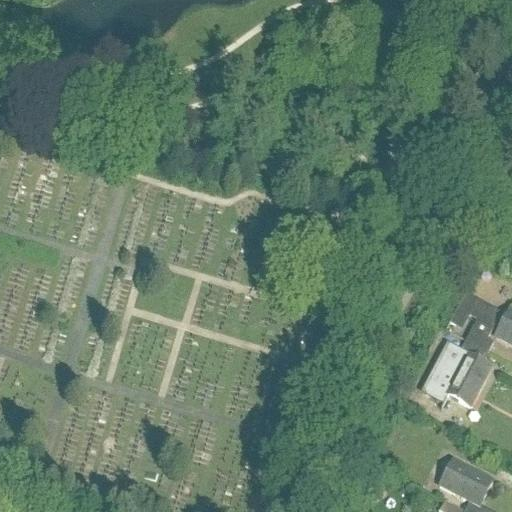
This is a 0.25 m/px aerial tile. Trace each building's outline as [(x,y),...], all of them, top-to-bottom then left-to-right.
[(0,107),(0,126),(21,132),(26,115),(0,107)] [(511,218),(511,198),(503,213),(511,218)] [(477,325),(465,347),(487,358),(493,347),(487,344),(492,333),(501,317),(466,298),(449,328),(461,334),(468,321),(477,325)] [(511,317),(509,315),(495,342),(511,351),(511,317)] [(465,347),(460,357),(445,349),(420,398),(441,409),(446,400),(470,412),(490,373),(482,369),(487,358),(465,347)] [(315,435),(298,430),(293,449),(310,454),(315,435)] [(469,506),(466,511),(481,511),(480,511),(493,487),(453,466),(440,491),(469,506)]
